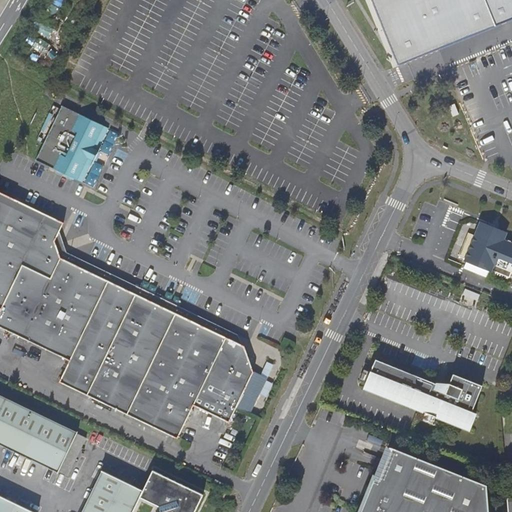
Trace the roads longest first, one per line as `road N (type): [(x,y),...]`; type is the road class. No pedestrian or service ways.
road 1 (unclassified): [(422,152),(249,511)]
road 2 (unknown): [(243,491),(0,364)]
road 3 (unclassified): [(422,152),(325,0)]
